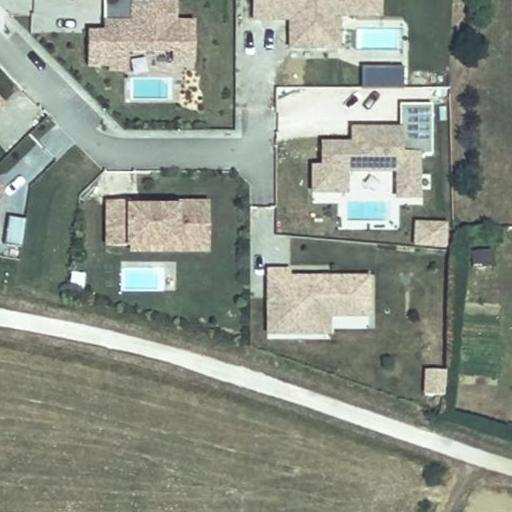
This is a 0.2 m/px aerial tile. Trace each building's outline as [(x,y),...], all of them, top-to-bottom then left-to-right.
[(33,14),(32,0),(11,0),(12,15),(33,14)] [(193,58),(194,18),(174,17),(159,17),(159,0),(102,0),(102,18),(112,19),(112,28),(102,28),(87,28),(86,61),(107,62),(107,66),(127,66),(127,47),(172,47),(171,58),(193,58)] [(174,17),(173,0),(159,0),(159,17),(174,17)] [(337,54),(338,12),(379,12),(379,0),(252,0),(253,15),(289,16),(288,53),(337,54)] [(112,28),(112,19),(102,18),(102,28),(112,28)] [(361,88),(402,88),(402,66),(361,67),(361,88)] [(430,151),(430,101),(398,101),(398,125),(351,125),(351,140),(321,140),(321,163),(312,163),(312,187),(345,187),(345,166),(396,166),(396,192),(417,192),(417,151),(430,151)] [(206,227),(206,199),(175,199),(175,203),(144,204),(144,199),(106,200),(106,240),(129,240),(154,240),(154,237),(175,236),(175,227),(206,227)] [(7,218),(3,246),(20,248),(24,220),(7,218)] [(445,249),(446,222),(413,221),(412,248),(445,249)] [(206,245),(206,227),(175,227),(175,236),(154,237),(154,240),(129,240),(129,246),(206,245)] [(491,265),(489,250),(472,252),(474,268),(491,265)] [(122,291),(176,290),(175,262),(121,263),(122,291)] [(367,311),(367,274),(289,274),(289,267),(267,267),(267,329),(295,329),(295,311),(327,311),(367,311)] [(327,329),(327,311),(295,311),(295,329),(327,329)] [(422,370),(421,398),(444,399),(445,371),(422,370)]
